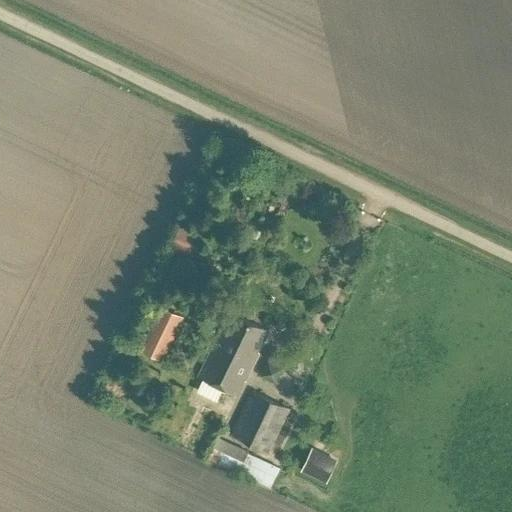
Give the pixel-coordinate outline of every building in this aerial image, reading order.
[(184,255),(194,233),(179,226),(169,248),(184,255)] [(161,305),(140,348),(164,359),(184,316),(161,305)] [(239,397),(269,333),(240,319),(237,326),(227,321),(199,378),(203,379),(197,390),(217,400),(222,389),(239,397)] [(283,367),(289,355),(273,348),(267,360),(283,367)] [(268,452),(290,411),(254,393),(233,434),(268,452)] [(315,443),(304,465),(327,476),(338,454),(315,443)] [(208,460),(271,489),(280,469),(249,454),(244,463),(213,449),(208,460)]
